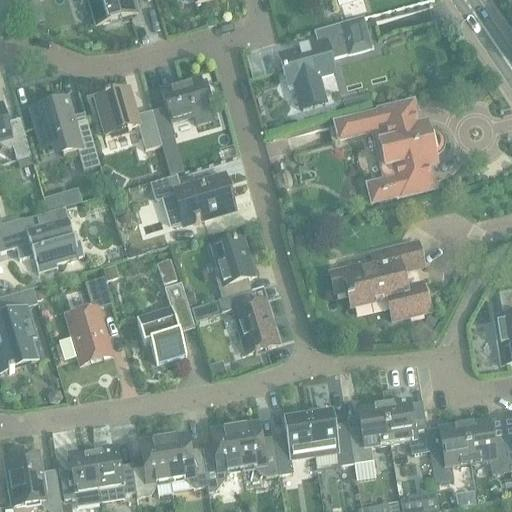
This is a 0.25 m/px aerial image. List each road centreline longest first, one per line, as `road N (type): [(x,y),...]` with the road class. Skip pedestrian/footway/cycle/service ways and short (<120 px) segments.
road 1 (residential): [(308,365),(221,41)]
road 2 (residential): [(0,425),(230,393),(308,365)]
road 3 (residential): [(308,365),(445,356),(450,399),(511,392)]
road 4 (residential): [(0,55),(28,49),(96,67),(221,41)]
